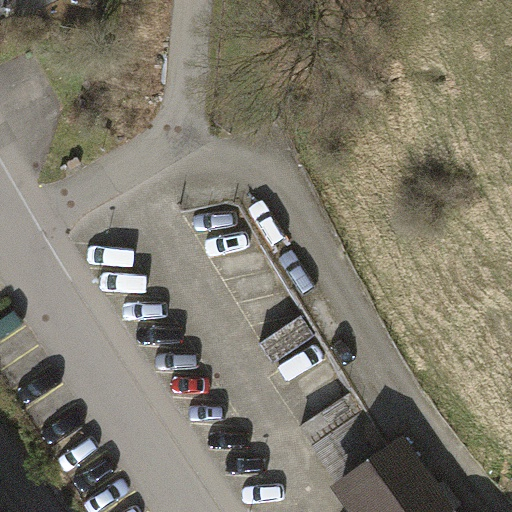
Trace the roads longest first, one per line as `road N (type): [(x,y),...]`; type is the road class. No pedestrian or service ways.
road 1 (residential): [(15,240),(183,121),(195,0)]
road 2 (residential): [(15,240),(187,511)]
